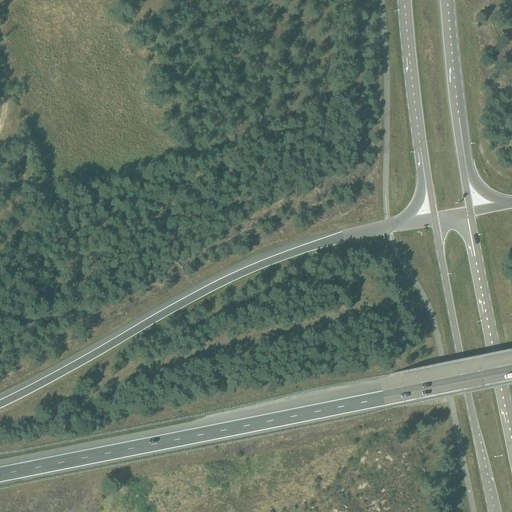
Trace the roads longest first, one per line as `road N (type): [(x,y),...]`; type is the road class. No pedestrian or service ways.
road 1 (motorway): [(511,372),(0,474)]
road 2 (motorway): [(434,218),(289,252),(0,404)]
road 3 (primary): [(434,218),(492,511)]
road 4 (primary): [(404,0),(434,218)]
road 5 (primary): [(511,423),(470,211)]
road 6 (primary): [(470,211),(447,0)]
